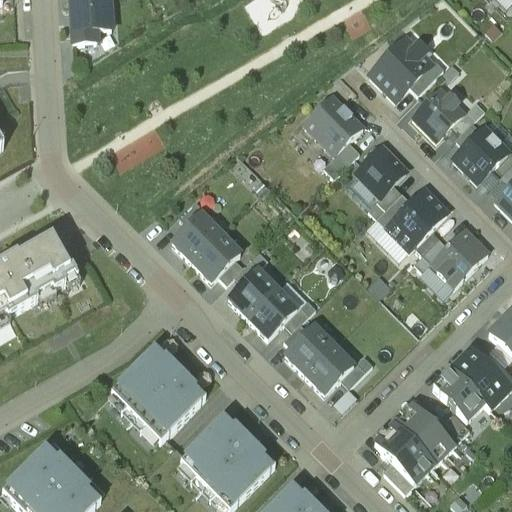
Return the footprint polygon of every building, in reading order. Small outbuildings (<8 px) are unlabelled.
[(69,4),(72,49),(96,47),(95,36),(110,35),(108,1),(69,4)] [(412,48),(411,49),(405,43),(368,80),(394,106),(408,92),(431,69),(425,64),(427,62),(412,48)] [(431,69),(408,92),(417,101),(442,75),(434,66),(431,69)] [(343,93),(360,110),(368,102),(352,85),(343,93)] [(343,93),(334,102),(352,119),(360,110),(343,93)] [(446,103),(439,96),(411,123),(435,147),(449,133),(463,120),(455,112),(457,110),(448,102),(446,103)] [(330,101),(302,129),(334,161),(348,147),(362,133),(330,101)] [(463,120),(449,133),(458,141),(471,128),(483,116),(475,107),(463,120)] [(458,141),(454,145),(463,153),(480,136),(471,128),(458,141)] [(463,153),(452,164),(476,188),(507,157),(483,133),(480,136),(463,153)] [(358,158),(348,147),(334,161),(322,173),(333,183),(358,158)] [(381,153),(355,179),(379,203),(392,189),(405,177),(381,153)] [(511,169),(499,183),(507,191),(511,186),(511,169)] [(511,186),(507,191),(493,205),(511,224),(511,186)] [(401,198),(392,189),(379,203),(367,215),(375,223),(401,198)] [(446,217),(423,195),(410,208),(385,233),(408,256),(446,217)] [(375,223),(385,233),(410,208),(401,198),(375,223)] [(178,224),(187,232),(199,220),(204,215),(195,207),(178,224)] [(219,239),(199,220),(187,232),(171,248),(190,268),(219,239)] [(446,251),(429,268),(437,276),(436,278),(444,286),(446,285),(453,292),(487,259),(463,235),(446,251)] [(0,321),(5,319),(6,322),(36,305),(34,302),(51,293),(53,296),(64,289),(63,286),(73,280),(74,283),(77,282),(52,238),(13,261),(14,262),(0,269),(0,321)] [(239,259),(219,239),(190,268),(210,288),(217,281),(234,264),(239,259)] [(429,268),(446,251),(438,243),(412,268),(421,276),(429,268)] [(233,282),(241,291),(256,276),(267,266),(258,257),(243,272),(233,282)] [(226,290),(233,282),(243,272),(234,264),(217,281),(226,290)] [(276,296),(256,276),(241,291),(227,305),(247,325),(276,296)] [(296,316),(276,296),(247,325),(267,345),(282,330),(296,316)] [(291,338),(299,330),(315,314),(306,306),(296,316),(282,330),(291,338)] [(511,325),(507,320),(487,339),(511,363),(511,325)] [(282,346),(290,355),(307,338),(299,330),(291,338),(282,346)] [(290,355),(284,361),(304,382),(332,353),(312,333),(307,338),(290,355)] [(155,352),(110,397),(112,399),(113,398),(126,411),(125,412),(144,432),(145,431),(159,444),(157,445),(159,447),(205,402),(182,380),(181,381),(176,376),(177,374),(155,352)] [(352,373),(332,353),(304,382),(323,401),(339,386),(352,373)] [(483,370),(469,356),(449,376),(483,410),(488,415),(508,395),(483,370)] [(371,371),(363,362),(352,373),(339,386),(347,394),(371,371)] [(483,370),(508,395),(511,391),(511,381),(491,362),(483,370)] [(483,410),(449,376),(431,393),(465,427),(483,410)] [(412,412),(392,432),(432,471),(452,452),(430,430),(412,412)] [(452,419),(444,427),(461,443),(468,435),(452,419)] [(246,443),(224,421),(179,467),(180,468),(182,467),(195,480),(193,482),(214,501),(215,500),(226,511),(232,511),(274,471),(252,449),(250,451),(245,445),(246,443)] [(461,443),(444,427),(438,422),(430,430),(452,452),(461,443)] [(432,471),(392,432),(373,452),(390,469),(412,491),(432,471)] [(93,511),(100,506),(98,504),(97,506),(82,490),(83,489),(63,469),(62,470),(47,455),(48,454),(46,452),(1,497),(15,511),(93,511)] [(404,500),(412,491),(390,469),(382,478),(404,500)] [(314,511),(293,491),(272,511),(314,511)]
